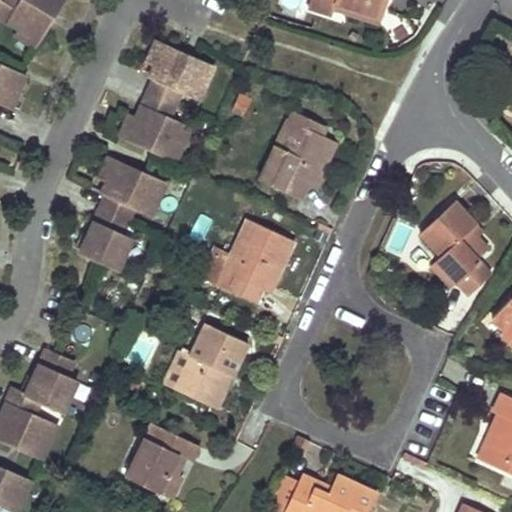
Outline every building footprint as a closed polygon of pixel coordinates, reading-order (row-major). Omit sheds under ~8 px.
[(0,0),(0,16),(10,22),(14,17),(26,24),(22,31),(18,36),(38,48),(66,0),(0,0)] [(311,0),(309,8),(332,15),(333,11),(337,0),(339,0),(346,2),(345,5),(381,18),(386,0),(311,0)] [(339,0),(337,0),(333,11),(379,25),(381,18),(345,5),(346,2),(339,0)] [(172,119),(185,92),(200,100),(215,69),(195,60),(191,67),(182,63),(185,55),(156,42),(147,60),(155,64),(150,76),(154,78),(142,105),(148,108),(142,121),(135,117),(128,114),(119,134),(146,147),(150,140),(158,144),(155,151),(178,162),(194,129),(172,119)] [(191,67),(195,60),(185,55),(182,63),(191,67)] [(25,78),(0,66),(0,103),(11,109),(25,78)] [(240,94),(232,112),(244,118),(252,100),(240,94)] [(148,108),(142,105),(135,117),(142,121),(148,108)] [(292,111),(288,120),(324,137),(328,127),(292,111)] [(288,120),(259,180),(299,200),(306,185),(328,139),(324,137),(288,120)] [(328,139),(306,185),(314,189),(324,168),(336,143),(328,139)] [(150,140),(146,147),(155,151),(158,144),(150,140)] [(107,194),(82,252),(118,269),(131,240),(123,236),(135,207),(155,216),(169,183),(145,173),(142,180),(134,176),(137,170),(110,158),(102,177),(108,180),(103,192),(107,194)] [(142,180),(145,173),(137,170),(134,176),(142,180)] [(471,218),(456,202),(421,234),(442,256),(437,260),(458,283),(472,297),(495,276),(479,259),(490,249),(478,236),(471,229),(478,224),(471,218)] [(233,252),(217,284),(256,303),(262,290),(265,283),(273,286),(278,276),(282,267),(273,264),(286,237),(249,219),(233,252)] [(478,224),(471,229),(478,236),(484,231),(478,224)] [(286,237),(273,264),(282,267),(295,241),(286,237)] [(219,246),(204,278),(217,284),(233,252),(219,246)] [(458,283),(437,260),(432,266),(452,288),(458,283)] [(265,283),(262,290),(270,293),(273,286),(265,283)] [(511,298),(493,318),(505,330),(502,335),(511,344),(511,298)] [(249,343),(206,323),(190,357),(175,389),(209,404),(224,374),(233,377),(241,361),(249,343)] [(49,350),(28,394),(15,387),(7,404),(14,407),(9,419),(1,416),(0,415),(0,440),(12,446),(14,440),(24,444),(21,451),(43,461),(79,381),(75,380),(82,365),(49,350)] [(179,352),(165,384),(175,389),(190,357),(179,352)] [(224,374),(209,404),(218,409),(233,377),(224,374)] [(508,419),(487,463),(511,474),(511,397),(503,393),(494,413),(499,415),(508,419)] [(14,407),(7,404),(1,416),(9,419),(14,407)] [(490,434),(479,459),(487,463),(508,419),(499,415),(490,434)] [(152,424),(126,477),(170,499),(182,477),(179,475),(171,471),(179,453),(173,450),(179,436),(152,424)] [(200,446),(179,436),(173,450),(179,453),(187,458),(193,461),(197,453),(200,446)] [(296,461),(307,440),(299,436),(288,457),(296,461)] [(14,440),(12,446),(21,451),(24,444),(14,440)] [(179,453),(171,471),(179,475),(187,458),(179,453)] [(0,467),(0,504),(17,511),(18,511),(31,480),(12,472),(9,479),(0,475),(3,468),(0,467)] [(9,479),(12,472),(3,468),(0,475),(9,479)] [(281,511),(284,511),(300,480),(286,473),(270,506),(281,511)] [(370,511),(379,493),(338,474),(337,473),(331,487),(317,481),(314,486),(300,480),(284,511),(370,511)] [(314,486),(317,481),(303,474),(300,480),(314,486)]
